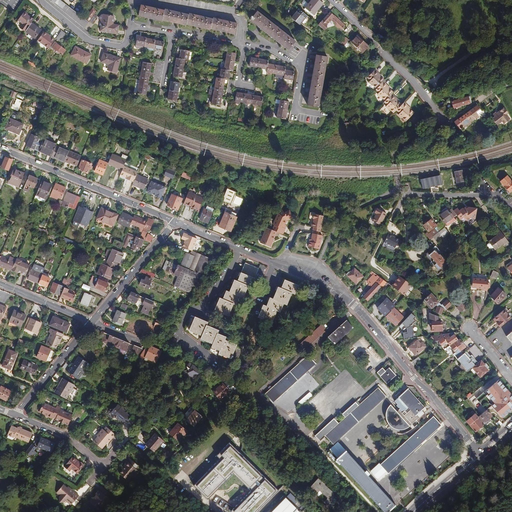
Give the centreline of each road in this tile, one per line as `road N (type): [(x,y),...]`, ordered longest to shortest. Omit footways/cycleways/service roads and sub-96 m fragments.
road 1 (residential): [(175,221),(342,296),(478,451)]
road 2 (residential): [(332,0),(446,122),(511,82)]
road 3 (residential): [(0,148),(175,221)]
road 4 (residential): [(238,44),(242,18),(134,0)]
road 5 (residential): [(91,321),(175,221)]
road 6 (residential): [(245,46),(298,64),(304,72),(297,110),(321,114)]
